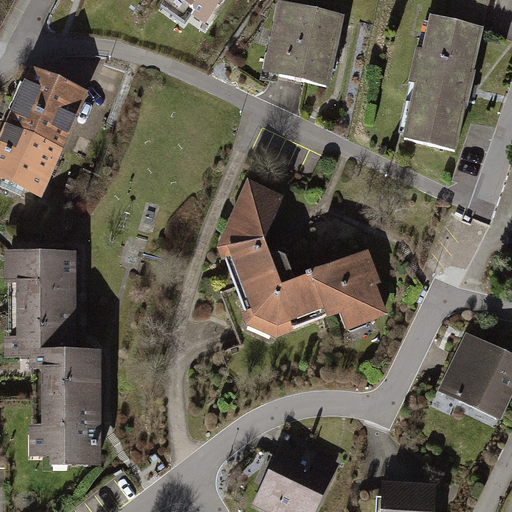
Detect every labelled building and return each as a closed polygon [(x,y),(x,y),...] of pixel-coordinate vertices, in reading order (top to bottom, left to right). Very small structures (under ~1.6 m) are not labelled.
[(184,0),(191,5),(193,13),(205,21),(219,0),(184,0)] [(487,0),(452,0),(448,23),(481,30),(487,0)] [(341,18),(285,6),(271,75),(326,87),(341,18)] [(448,23),(432,19),(424,53),(417,52),(409,85),(417,86),(405,141),(455,152),(464,108),(467,109),(475,74),(473,74),(482,30),(481,30),(448,23)] [(34,73),(10,126),(60,149),(83,95),(34,73)] [(0,134),(5,137),(10,126),(0,121),(0,134)] [(60,149),(10,126),(5,137),(0,149),(0,177),(39,195),(60,149)] [(282,202),(250,187),(230,231),(237,235),(226,261),(245,313),(272,326),(276,336),(340,312),(343,324),(364,316),(370,319),(383,314),(373,288),(378,285),(366,253),(306,275),(307,278),(295,283),(286,258),(278,255),(271,258),(264,242),(282,202)] [(18,278),(9,278),(10,336),(18,336),(18,356),(43,356),(63,356),(63,341),(72,341),(71,313),(69,313),(69,301),(71,301),(71,273),(63,273),(63,257),(18,257),(18,278)] [(511,363),(468,342),(446,387),(499,413),(511,385),(511,363)] [(87,356),(63,356),(43,356),(43,377),(34,377),(34,435),(43,435),(43,455),(68,455),(68,464),(97,464),(96,411),(94,411),(94,399),(96,399),(96,371),(87,371),(87,356)] [(281,459),(259,504),(274,511),(311,511),(334,466),(304,452),(297,466),(281,459)] [(430,511),(431,492),(385,490),(384,511),(430,511)]
